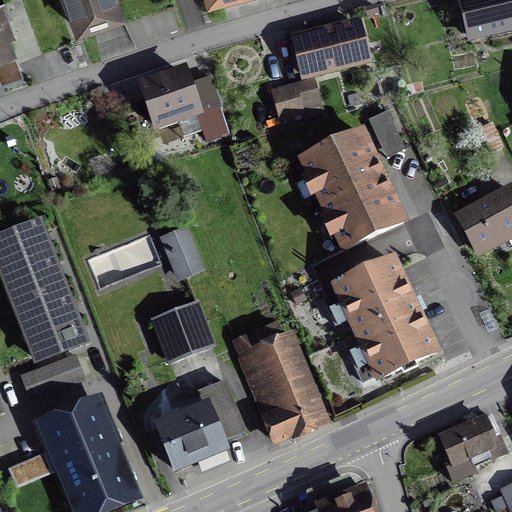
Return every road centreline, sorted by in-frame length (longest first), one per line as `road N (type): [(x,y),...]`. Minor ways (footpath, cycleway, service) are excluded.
road 1 (residential): [(0,110),(355,0)]
road 2 (residential): [(373,431),(193,511)]
road 3 (residential): [(511,365),(373,431)]
